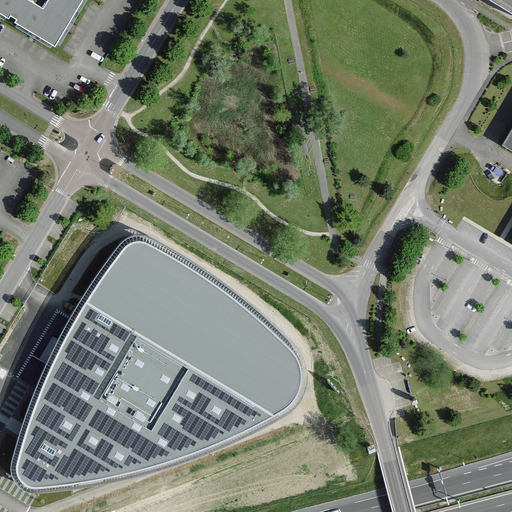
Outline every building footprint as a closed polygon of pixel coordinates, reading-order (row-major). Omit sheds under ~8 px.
[(0,0),(0,12),(40,36),(57,46),(84,0),(0,0)] [(511,0),(496,0),(511,9),(511,0)] [(511,128),(503,144),(511,149),(511,128)] [(129,236),(114,254),(92,283),(66,325),(61,336),(39,381),(24,413),(19,428),(14,443),(10,458),(14,469),(24,478),(40,480),(111,470),(157,460),(266,417),(289,406),(301,392),(306,375),(304,356),(298,346),(289,336),(258,307),(207,267),(168,246),(148,235),(138,233),(129,236)] [(71,238),(46,277),(59,285),(77,256),(83,245),(71,238)]
